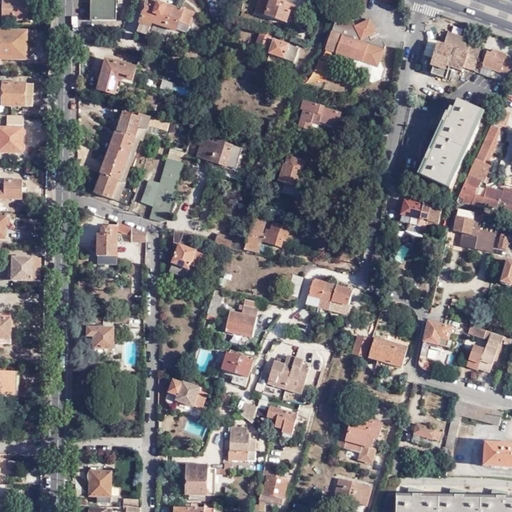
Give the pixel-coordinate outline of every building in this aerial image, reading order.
[(29,11),(37,11),(37,1),(12,0),(3,0),(3,10),(0,9),(0,17),(3,18),(2,20),(29,21),(29,11)] [(92,0),(92,19),(92,20),(118,20),(118,0),(92,0)] [(285,26),(289,15),(289,14),(283,11),(285,3),(285,0),(263,0),(263,2),(258,1),(254,15),(285,26)] [(181,11),(148,1),(137,32),(147,36),(152,22),(176,30),(179,22),(191,25),(195,12),(182,7),(181,11)] [(296,7),(285,3),(283,11),(289,14),(289,15),(293,16),(296,7)] [(37,21),(37,11),(29,11),(29,21),(37,21)] [(345,18),(337,20),(326,51),(336,55),(334,62),(360,71),(365,82),(373,84),(381,80),(385,71),(381,62),(386,46),(384,42),(377,39),(373,42),(370,37),(378,33),(370,19),(355,27),(353,21),(345,18)] [(0,31),(0,58),(27,59),(27,31),(0,31)] [(270,36),(260,32),(255,47),(265,51),(270,36)] [(462,69),(473,72),(481,44),(446,34),(443,46),(437,44),(432,60),(430,67),(432,68),(444,71),(445,68),(461,72),(462,69)] [(285,41),(280,39),(279,43),(273,41),(268,56),(294,64),(298,49),(284,45),(285,41)] [(432,60),(437,44),(438,41),(431,40),(426,59),(432,60)] [(505,55),(491,50),(489,54),(486,53),(480,67),(498,73),(499,71),(507,73),(508,71),(511,72),(511,58),(511,60),(504,57),(505,55)] [(136,68),(107,59),(98,90),(115,95),(119,81),(122,82),(123,78),(132,81),(136,68)] [(447,72),(444,71),(432,68),(430,75),(445,79),(447,72)] [(163,79),(160,86),(172,91),(175,83),(163,79)] [(1,106),(30,107),(31,85),(0,84),(0,97),(1,106)] [(483,112),(455,99),(448,113),(441,110),(434,126),(441,129),(433,146),(427,140),(422,155),(427,158),(420,176),(448,188),(483,112)] [(319,122),(335,126),(338,116),(322,110),(322,109),(301,103),(298,114),(300,115),(295,131),(306,134),(308,128),(310,122),(318,124),(319,122)] [(160,108),(149,104),(147,112),(158,116),(160,108)] [(138,127),(145,129),(147,126),(166,132),(169,124),(139,114),(125,109),(124,114),(124,113),(117,132),(115,131),(100,173),(101,174),(95,192),(111,198),(118,179),(124,182),(127,174),(122,172),(134,138),(138,127)] [(473,199),(475,194),(480,183),(483,184),(491,167),(487,166),(498,142),(496,141),(500,127),(504,129),(508,114),(496,110),(456,196),(462,199),(461,201),(471,203),(473,199)] [(23,116),(10,116),(7,116),(7,126),(23,126),(23,116)] [(334,131),(335,126),(319,122),(318,124),(310,122),(308,128),(312,129),(313,125),(334,131)] [(275,139),(279,126),(269,123),(265,136),(275,139)] [(141,140),(145,129),(138,127),(134,138),(141,140)] [(0,128),(0,153),(23,153),(23,129),(0,128)] [(231,155),(233,149),(233,148),(230,147),(219,143),(218,146),(203,141),(197,159),(226,169),(231,155)] [(286,155),(275,192),(294,197),(307,153),(291,154),(290,156),(286,155)] [(240,157),(231,155),(226,169),(235,172),(240,157)] [(165,221),(183,162),(166,158),(165,158),(157,184),(153,183),(150,192),(155,193),(148,217),(161,222),(162,223),(165,221)] [(118,200),(124,182),(118,179),(111,198),(118,200)] [(0,191),(0,199),(24,200),(24,182),(6,182),(6,191),(0,191)] [(486,191),(484,196),(497,201),(500,202),(500,201),(503,192),(511,194),(511,189),(503,187),(502,190),(496,188),(493,194),(486,191)] [(511,194),(503,192),(500,201),(500,202),(497,201),(484,196),(483,199),(481,205),(511,212),(511,211),(511,194)] [(484,196),(475,194),(473,199),(471,203),(481,205),(483,199),(484,196)] [(402,216),(427,222),(431,208),(404,201),(404,204),(399,202),(394,221),(398,223),(400,223),(402,216)] [(443,211),(431,208),(427,222),(439,226),(443,211)] [(474,216),(459,212),(454,233),(462,235),(460,247),(492,255),(497,235),(481,231),(484,217),(474,216)] [(266,219),(255,215),(243,252),(257,255),(260,244),(279,250),(282,239),(285,240),(288,230),(271,225),(269,232),(265,230),(263,236),(262,235),(266,219)] [(427,226),(427,222),(402,216),(400,223),(426,230),(427,226)] [(146,234),(118,223),(118,226),(104,226),(102,228),(102,233),(99,233),(98,240),(95,242),(95,246),(98,249),(98,255),(100,255),(100,263),(118,263),(118,234),(118,230),(132,235),(132,241),(146,241),(146,234)] [(192,267),(203,271),(208,257),(189,250),(194,238),(184,234),(175,233),(175,244),(180,246),(173,265),(190,272),(192,267)] [(233,239),(219,234),(216,244),(229,248),(233,239)] [(507,238),(500,237),(497,249),(504,250),(507,238)] [(432,268),(440,270),(443,255),(435,253),(432,268)] [(13,258),(13,281),(40,281),(40,259),(13,258)] [(511,262),(506,261),(500,283),(511,286),(511,283),(511,282),(511,262)] [(190,272),(173,265),(170,272),(198,283),(203,271),(192,267),(190,272)] [(288,275),(286,285),(300,289),(303,279),(288,275)] [(312,309),(319,310),(325,285),(313,282),(307,303),(312,308),(312,309)] [(298,297),(300,289),(286,285),(283,293),(298,297)] [(335,288),(325,285),(319,310),(337,315),(331,304),(335,288)] [(216,288),(208,312),(217,315),(226,290),(216,288)] [(344,291),(335,288),(331,304),(337,315),(347,318),(350,308),(348,307),(352,293),(344,291)] [(243,313),(231,310),(226,330),(252,336),(260,302),(247,299),(243,313)] [(217,315),(208,312),(206,318),(215,321),(217,315)] [(104,327),(88,327),(88,336),(94,336),(94,348),(114,349),(114,327),(113,323),(113,317),(104,317),(104,327)] [(0,318),(0,343),(11,344),(12,319),(0,318)] [(453,330),(428,322),(419,362),(419,363),(419,364),(419,366),(420,367),(420,368),(421,369),(422,370),(423,371),(431,373),(432,368),(431,366),(428,365),(427,361),(431,347),(439,349),(441,342),(449,344),(453,330)] [(469,327),(466,335),(487,342),(484,351),(472,348),(465,369),(476,373),(477,371),(488,375),(492,362),(498,346),(499,347),(500,345),(502,339),(469,327)] [(369,340),(357,337),(352,354),(363,358),(369,340)] [(381,363),(386,343),(375,339),(368,360),(380,363),(381,363)] [(500,345),(508,348),(510,342),(502,339),(500,345)] [(446,351),(449,344),(441,342),(439,349),(446,351)] [(407,349),(386,343),(381,363),(400,369),(401,369),(407,349)] [(253,360),(227,352),(221,369),(248,377),(253,360)] [(287,387),(296,359),(287,356),(285,363),(284,366),(277,363),(274,363),(267,384),(276,387),(277,383),(287,387)] [(304,361),(296,359),(287,387),(286,390),(294,393),(295,389),(303,392),(310,368),(303,366),(304,361)] [(400,369),(381,363),(380,363),(377,371),(394,376),(400,369)] [(0,395),(14,396),(14,387),(17,387),(17,377),(0,375),(0,370),(0,371),(0,370),(0,395)] [(182,379),(175,377),(165,404),(167,408),(190,417),(193,407),(201,411),(207,396),(198,393),(199,390),(196,389),(198,384),(187,376),(186,377),(183,377),(182,379)] [(430,390),(424,412),(445,417),(451,396),(430,390)] [(260,399),(257,407),(263,409),(266,401),(260,399)] [(501,414),(456,402),(454,409),(444,452),(450,453),(459,417),(498,427),(501,414)] [(252,422),(257,408),(245,404),(242,414),(252,422)] [(296,415),(270,407),(267,418),(277,421),(275,428),(282,430),(281,433),(291,435),(296,415)] [(364,421),(362,427),(368,429),(363,446),(360,453),(358,460),(370,464),(375,450),(371,448),(373,440),(377,441),(381,426),(364,421)] [(344,422),(340,437),(347,439),(351,424),(344,422)] [(362,427),(351,424),(347,439),(340,437),(337,447),(344,449),(346,441),(363,446),(368,429),(362,427)] [(440,434),(416,426),(413,435),(437,443),(440,434)] [(247,429),(233,428),(231,452),(229,452),(229,462),(255,462),(255,443),(249,443),(249,435),(247,435),(247,429)] [(360,453),(363,446),(346,441),(344,449),(360,453)] [(511,446),(484,445),(483,464),(491,465),(490,470),(511,470),(511,446)] [(399,458),(392,456),(386,477),(394,477),(399,458)] [(187,465),(187,495),(190,495),(190,501),(206,502),(206,495),(216,495),(216,469),(207,469),(208,465),(187,465)] [(265,466),(265,471),(264,475),(277,478),(279,470),(265,466)] [(112,472),(92,472),(91,496),(99,497),(99,503),(111,503),(112,472)] [(277,478),(264,475),(260,500),(262,500),(263,494),(284,498),(288,481),(277,478)] [(372,490),(339,481),(334,498),(367,508),(372,490)] [(413,497),(397,497),(397,511),(511,511),(511,498),(507,498),(508,495),(496,492),(496,498),(467,498),(467,494),(455,492),(455,498),(424,497),(424,493),(413,490),(413,497)] [(282,505),(284,498),(263,494),(262,500),(282,505)]
